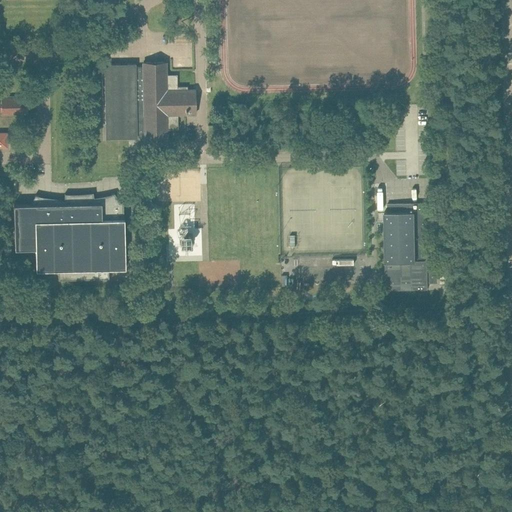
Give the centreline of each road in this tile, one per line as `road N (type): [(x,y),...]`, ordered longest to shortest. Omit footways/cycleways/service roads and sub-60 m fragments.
road 1 (unclassified): [(511,221),(506,0)]
road 2 (unclassified): [(201,145),(200,0)]
